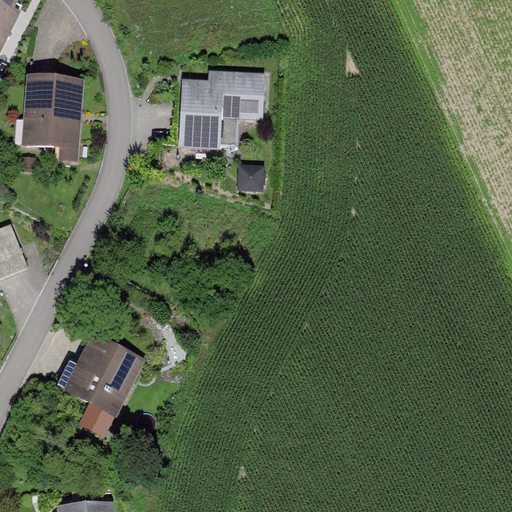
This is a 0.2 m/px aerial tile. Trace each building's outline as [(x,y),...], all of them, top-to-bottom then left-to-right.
[(19,0),(0,0),(0,55),(20,16),(13,13),(19,0)] [(211,87),(184,86),(182,154),(223,155),(224,124),(266,126),(268,77),(211,75),(211,87)] [(83,81),(27,79),(25,149),(61,150),(60,165),(80,165),(83,81)] [(0,291),(35,278),(14,227),(0,232),(0,291)] [(146,363),(97,338),(81,370),(73,366),(60,393),(89,408),(77,432),(105,446),(146,363)]
